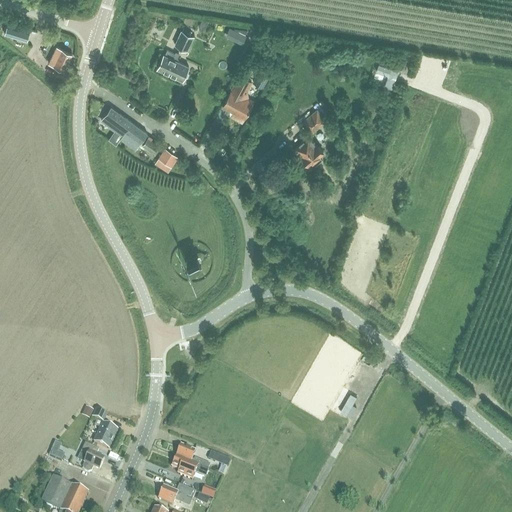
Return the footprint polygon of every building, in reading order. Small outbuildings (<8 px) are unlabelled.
[(202,21),(198,27),(204,30),(208,23),(202,21)] [(8,24),(5,34),(26,40),(29,31),(8,24)] [(228,32),(226,35),(242,44),(246,36),(230,28),(228,32)] [(187,51),(194,37),(181,30),(174,45),(187,51)] [(34,55),(44,61),(52,47),(42,41),(34,55)] [(56,49),(49,63),(64,71),(72,55),(55,46),(54,49),(56,49)] [(182,80),(189,66),(176,59),(179,53),(176,51),(175,53),(169,50),(166,55),(164,54),(157,68),(182,80)] [(231,92),(223,105),(230,109),(245,117),(253,104),(247,101),(248,99),(248,98),(248,99),(244,97),(244,96),(252,81),(241,75),(231,92)] [(119,126),(126,131),(132,122),(120,113),(111,106),(104,116),(119,126)] [(304,122),(312,132),(326,121),(317,110),(304,122)] [(280,135),(289,126),(285,121),(275,130),(280,135)] [(132,122),(126,131),(123,136),(130,141),(133,137),(141,142),(147,133),(132,122)] [(142,145),(153,153),(158,145),(152,140),(153,139),(149,136),(142,145)] [(302,158),(308,165),(312,161),(316,165),(323,159),(319,156),(324,152),(317,144),(317,145),(310,136),(295,148),(303,157),(302,158)] [(155,163),(168,172),(178,156),(165,148),(155,163)] [(197,271),(198,271),(204,266),(196,256),(190,261),(197,271)] [(351,394),(341,412),(346,415),(356,397),(351,394)] [(86,408),(84,413),(90,416),(93,411),(86,408)] [(109,450),(117,431),(103,424),(103,423),(108,415),(96,409),(92,418),(97,420),(95,426),(101,428),(94,443),(109,450)] [(84,464),(85,464),(83,468),(84,471),(88,472),(91,471),(93,468),(99,470),(104,460),(96,456),(99,450),(85,443),(80,454),(87,457),(84,464)] [(182,446),(177,457),(191,463),(199,466),(208,470),(209,471),(212,465),(195,458),(194,461),(193,460),(196,452),(182,446)] [(198,455),(207,458),(209,451),(200,448),(198,455)] [(63,461),(67,452),(59,449),(55,458),(63,461)] [(217,456),(211,453),(208,459),(214,462),(217,456)] [(177,457),(173,467),(179,470),(180,471),(179,474),(193,481),(196,473),(206,478),(209,471),(208,470),(199,466),(191,463),(177,457)] [(79,511),(88,494),(72,486),(71,487),(53,478),(42,502),(60,511),(59,511),(79,511)] [(218,491),(202,483),(198,492),(212,498),(214,499),(218,491)] [(175,506),(177,501),(191,507),(197,492),(181,485),(178,492),(165,487),(160,500),(175,506)] [(199,494),(197,501),(207,505),(208,503),(209,500),(210,499),(199,494)] [(21,511),(25,505),(17,501),(13,510),(17,511),(21,511)]
